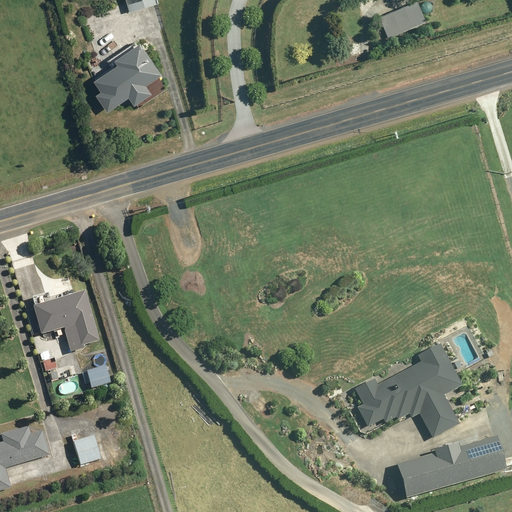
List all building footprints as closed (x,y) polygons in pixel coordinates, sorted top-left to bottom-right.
[(115,0),(120,16),(153,7),(151,0),(115,0)] [(422,4),(384,17),(391,37),(429,25),(422,4)] [(100,71),(75,89),(95,116),(118,100),(127,112),(150,95),(144,87),(161,74),(134,38),(96,65),(100,71)] [(88,293),(36,305),(42,331),(64,326),(71,352),(101,345),(88,293)] [(420,418),(432,441),(460,425),(442,392),(460,383),(441,347),(420,358),(423,363),(378,387),(375,381),(358,391),(366,405),(360,408),(369,425),(383,417),(386,423),(394,418),(398,424),(409,418),(411,423),(420,418)] [(57,370),(56,358),(43,360),(44,371),(57,370)] [(111,388),(107,372),(84,378),(89,394),(111,388)] [(0,442),(0,492),(13,488),(8,468),(52,455),(45,429),(32,433),(30,425),(1,433),(3,441),(0,442)] [(97,436),(74,443),(81,467),(104,461),(97,436)] [(496,438),(397,468),(407,500),(506,470),(496,438)]
